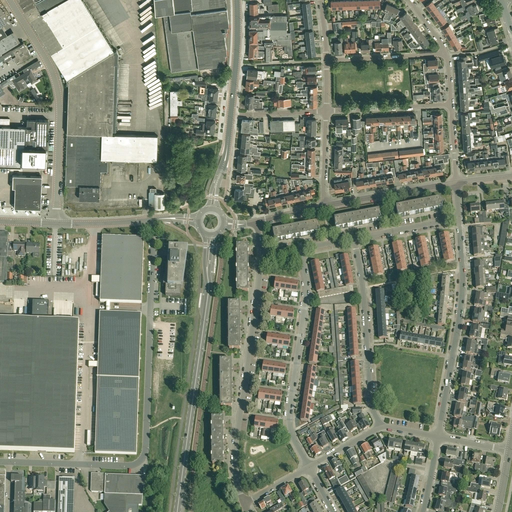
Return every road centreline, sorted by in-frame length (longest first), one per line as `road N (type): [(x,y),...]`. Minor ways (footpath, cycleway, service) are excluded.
road 1 (residential): [(243,504),(234,447),(260,256)]
road 2 (unclassified): [(137,463),(145,451),(150,220)]
road 3 (secondary): [(177,511),(207,274)]
road 4 (unclassified): [(56,223),(58,97),(48,62),(8,0)]
road 5 (residential): [(309,467),(289,420),(306,292),(300,248)]
road 6 (residential): [(381,428),(370,402),(353,238)]
road 7 (residential): [(452,357),(462,291),(459,218)]
road 8 (unclassified): [(137,463),(0,462)]
road 9 (unclassified): [(323,206),(456,182)]
road 10 (residential): [(325,111),(450,105)]
road 11 (residential): [(326,61),(446,54)]
